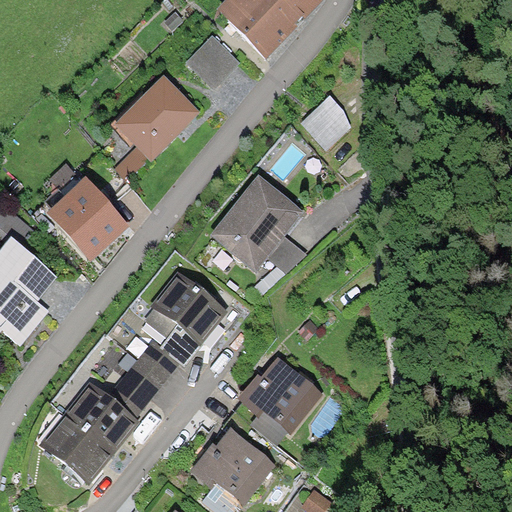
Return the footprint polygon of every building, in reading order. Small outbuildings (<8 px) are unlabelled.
[(229,0),(218,11),(268,59),(325,0),(229,0)] [(213,38),(187,65),(213,91),(239,63),(213,38)] [(163,76),(114,125),(137,147),(147,158),(153,163),(183,133),(202,114),(163,76)] [(329,96),(301,124),(328,151),(351,129),(344,111),(329,96)] [(127,179),(147,158),(137,147),(116,169),(127,179)] [(260,177),(210,238),(257,274),(268,260),(288,275),(309,256),(286,237),(304,215),(260,177)] [(87,182),(49,217),(91,262),(129,227),(87,182)] [(0,229),(12,239),(25,250),(39,234),(8,207),(0,216),(0,229)] [(12,239),(0,253),(0,332),(22,350),(53,312),(41,302),(60,278),(25,250),(12,239)] [(228,313),(178,273),(140,322),(169,344),(179,330),(201,347),(216,328),(228,313)] [(310,320),(298,333),(307,342),(319,329),(310,320)] [(109,398),(138,421),(181,363),(152,341),(109,398)] [(289,434),(293,437),(325,394),(280,359),(263,381),(258,377),(239,402),(258,417),(251,426),(279,447),(289,434)] [(91,383),(41,445),(91,485),(105,467),(124,444),(141,423),(138,421),(109,398),(91,383)] [(275,467),(230,430),(211,453),(208,451),(192,471),(211,486),(214,482),(244,506),(275,467)]
